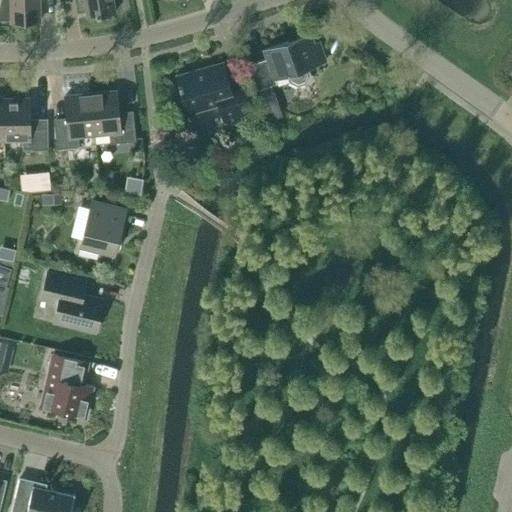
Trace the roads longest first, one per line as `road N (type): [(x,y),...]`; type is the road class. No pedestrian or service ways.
road 1 (residential): [(263,0),(115,46),(0,54)]
road 2 (residential): [(105,462),(119,439),(153,223)]
road 3 (unclassified): [(511,126),(353,0)]
